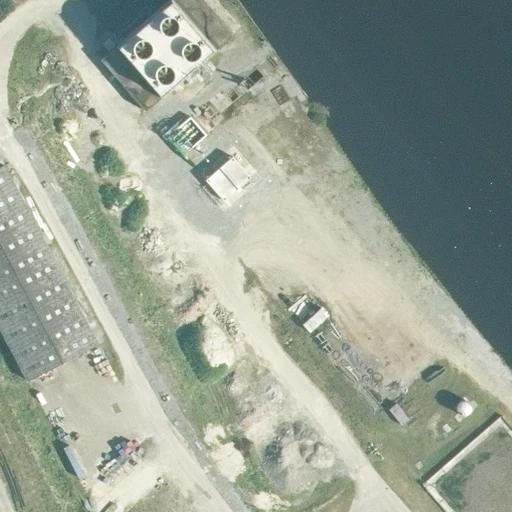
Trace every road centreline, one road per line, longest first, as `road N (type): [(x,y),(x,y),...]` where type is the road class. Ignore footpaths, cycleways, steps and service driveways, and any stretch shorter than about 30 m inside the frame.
road 1 (unknown): [(391,504),(158,185),(64,0)]
road 2 (unknown): [(0,136),(206,511)]
